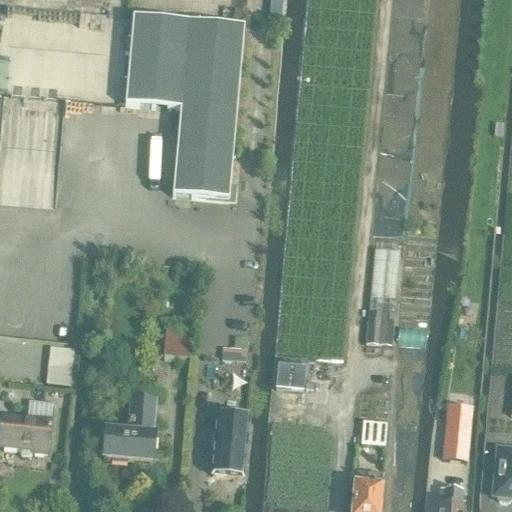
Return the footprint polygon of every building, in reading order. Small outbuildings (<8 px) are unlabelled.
[(228,205),(244,31),(132,21),(125,109),(180,113),(172,200),(228,205)] [(396,303),(400,255),(374,252),(366,348),(392,350),(396,303)] [(191,334),(165,332),(163,358),(189,361),(191,334)] [(247,341),(235,340),(235,352),(246,352),(247,341)] [(49,351),(45,387),(70,390),(74,353),(49,351)] [(233,352),(222,351),(221,364),(233,364),(233,352)] [(305,369),(277,367),(275,392),(303,394),(305,369)] [(106,435),(104,463),(152,466),(154,438),(152,438),(154,403),(131,401),(128,436),(106,435)] [(1,420),(0,429),(0,450),(31,454),(31,456),(46,458),(52,407),(29,405),(27,423),(1,420)] [(468,465),(470,437),(464,437),(466,413),(449,411),(445,464),(468,465)] [(217,419),(212,479),(242,481),(248,422),(217,419)] [(385,451),(387,428),(363,426),(361,450),(385,451)] [(511,453),(497,452),(492,500),(496,500),(498,505),(508,506),(511,502),(511,501),(511,453)] [(379,511),(381,491),(380,490),(381,479),(367,478),(366,489),(354,488),(352,511),(379,511)] [(440,494),(439,510),(438,511),(461,511),(462,495),(440,494)]
